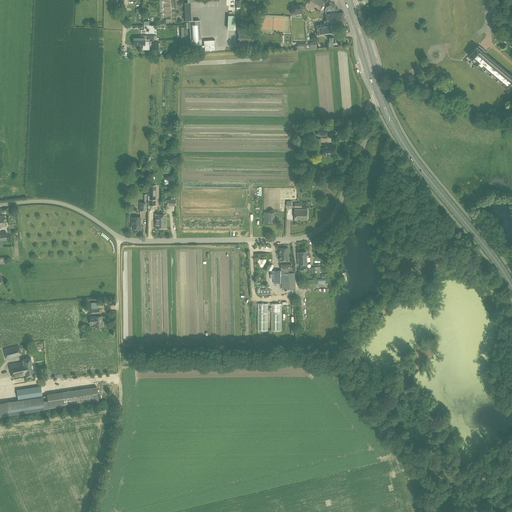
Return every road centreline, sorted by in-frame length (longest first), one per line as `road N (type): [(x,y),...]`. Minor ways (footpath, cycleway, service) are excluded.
road 1 (track): [(119,236),(124,357),(325,362),(460,496)]
road 2 (unclassified): [(0,205),(68,206),(141,241),(304,237),(337,209),(367,135),(368,106),(380,98)]
road 3 (primary): [(511,288),(410,157),(380,98)]
